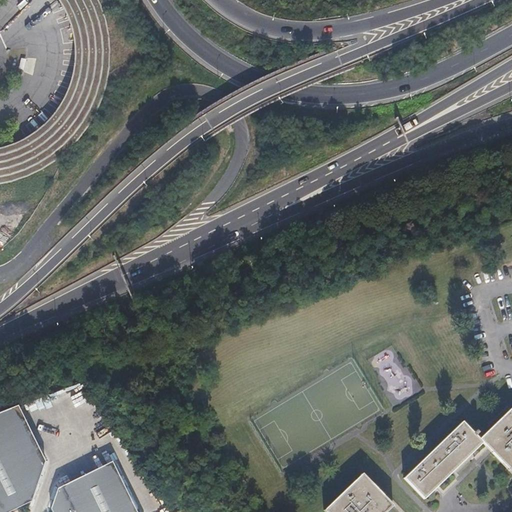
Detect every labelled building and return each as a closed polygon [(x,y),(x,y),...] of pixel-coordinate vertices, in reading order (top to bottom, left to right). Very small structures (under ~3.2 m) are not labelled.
[(71,11),(72,14),(74,19),(77,26),(78,36),(80,44),(80,51),(80,61),(79,67),(78,72),(108,83),(109,76),(111,67),(111,58),(111,49),(110,41),(110,32),(108,24),(106,15),(103,7),(100,0),(65,0),(66,1),(71,11)] [(108,83),(78,72),(77,77),(76,84),(74,88),(70,97),(66,105),(60,113),(58,117),(55,119),(52,123),(48,128),(43,132),(34,139),(27,142),(20,146),(15,148),(5,151),(0,152),(0,184),(15,181),(23,178),(27,177),(36,173),(40,170),(52,163),(65,154),(69,150),(78,141),(85,132),(88,128),(94,119),(97,114),(99,109),(103,98),(106,91),(108,83)] [(511,261),(511,242),(505,243),(505,246),(498,247),(500,263),(511,261)] [(445,318),(430,325),(442,353),(457,347),(445,318)] [(8,401),(0,404),(0,507),(23,496),(36,456),(8,401)] [(511,409),(509,406),(477,437),(481,441),(511,473),(511,409)] [(422,497),(481,441),(477,437),(460,420),(402,476),(422,497)] [(42,504),(45,511),(132,511),(104,456),(48,483),(42,504)] [(325,511),(383,511),(391,505),(361,473),(322,509),(325,511)]
